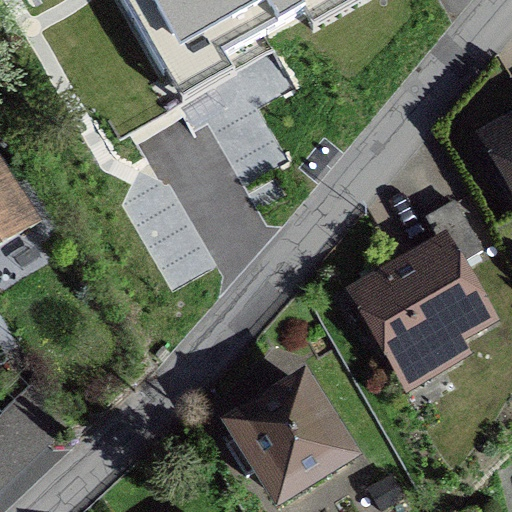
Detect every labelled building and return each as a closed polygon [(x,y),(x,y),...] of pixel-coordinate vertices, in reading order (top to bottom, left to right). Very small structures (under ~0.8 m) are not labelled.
[(71,0),(66,3),(138,128),(363,0),(71,0)] [(511,122),(489,134),(511,179),(511,122)] [(0,190),(0,249),(25,234),(0,190)] [(454,258),(364,303),(401,377),(491,332),(454,258)] [(310,390),(229,430),(270,511),(350,472),(310,390)]
